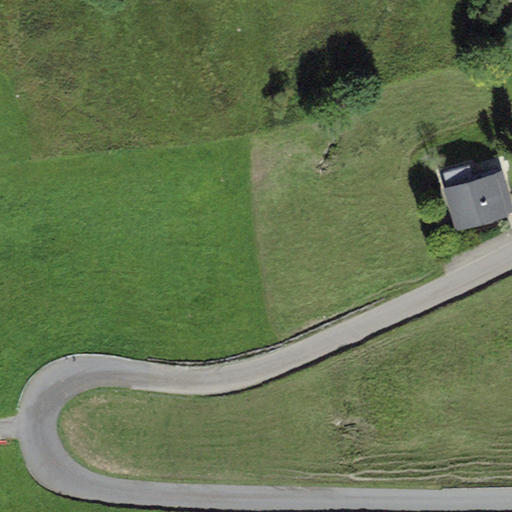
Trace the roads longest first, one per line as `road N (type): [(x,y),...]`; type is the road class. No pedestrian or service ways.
road 1 (tertiary): [(36,427),(52,387),(68,377),(239,380),(511,254)]
road 2 (tertiary): [(511,495),(253,500),(100,488),(52,469),(36,427)]
